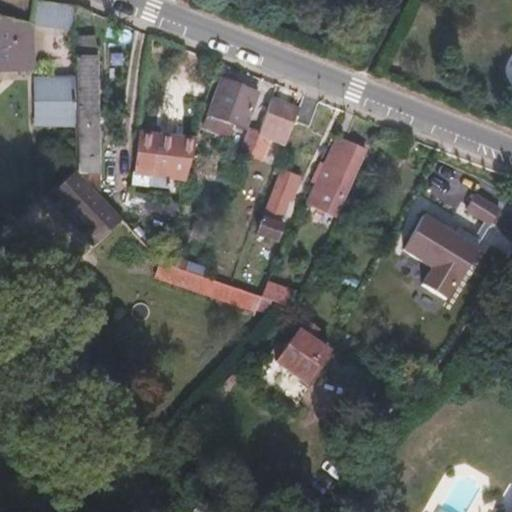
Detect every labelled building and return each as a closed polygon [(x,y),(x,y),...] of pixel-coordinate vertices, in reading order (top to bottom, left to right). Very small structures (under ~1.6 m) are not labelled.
[(72,4),(36,0),(33,0),(32,14),(30,22),(31,25),(70,29),(72,4)] [(30,22),(0,15),(0,64),(31,64),(31,25),(30,22)] [(75,57),(75,78),(75,120),(76,169),(79,173),(97,173),(96,58),(75,57)] [(75,78),(42,77),(43,119),(75,120),(75,78)] [(257,93),(223,80),(209,113),(234,123),(243,127),(257,93)] [(299,92),(277,83),(271,98),(293,107),(299,92)] [(271,98),(261,94),(244,136),(255,140),(258,133),(271,98)] [(293,107),(271,98),(258,133),(271,138),(285,144),(299,109),(293,107)] [(234,123),(209,113),(203,127),(229,138),(234,123)] [(175,137),(139,132),(134,173),(169,178),(175,137)] [(271,138),(258,133),(250,153),(263,159),(271,138)] [(366,149),(337,136),(307,201),(334,213),(366,149)] [(79,173),(76,169),(51,193),(63,205),(87,183),(79,173)] [(300,178),(282,170),(256,233),(275,241),(282,225),(278,223),(288,201),(291,202),(300,178)] [(103,201),(87,183),(63,205),(80,223),(103,201)] [(147,195),(132,192),(130,203),(145,205),(147,195)] [(116,218),(103,201),(80,223),(93,237),(116,218)] [(268,272),(252,265),(247,276),(262,282),(268,272)] [(297,288),(270,276),(260,299),(288,311),(297,288)] [(302,333),(284,320),(241,365),(279,389),(284,380),(306,394),(333,353),(328,350),(333,342),(318,333),(320,330),(309,324),(302,333)]
